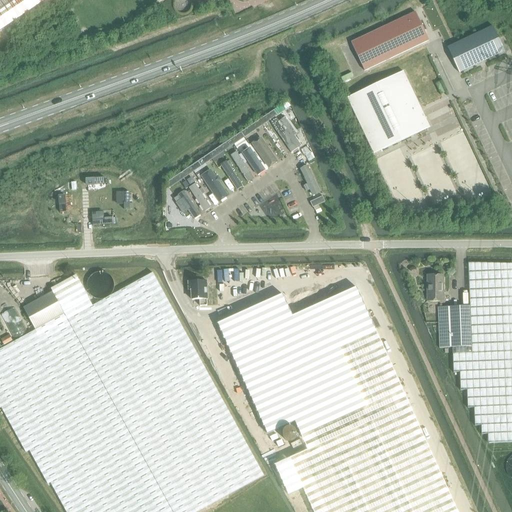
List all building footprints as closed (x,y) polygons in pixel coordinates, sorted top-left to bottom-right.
[(0,0),(0,31),(46,0),(0,0)] [(352,42),(364,70),(431,41),(419,13),(352,42)] [(459,71),(504,50),(492,24),(447,45),(459,71)] [(347,98),(374,154),(430,128),(403,72),(347,98)] [(440,82),(436,84),(441,95),(445,93),(440,82)] [(263,117),(262,118),(266,123),(277,116),(273,110),(273,111),(267,115),(263,117)] [(252,125),(251,125),(255,131),(266,123),(262,118),(252,125)] [(276,118),(270,122),(291,153),(301,146),(294,136),(296,135),(285,118),(279,122),(276,118)] [(241,132),(241,133),(244,138),(255,131),(251,125),(241,132)] [(230,140),(234,145),(244,138),(241,133),(230,140)] [(261,137),(251,144),(268,168),(278,162),(261,137)] [(230,140),(219,147),(223,153),(223,152),(234,145),(230,140)] [(219,147),(208,154),(209,155),(212,159),(212,160),(216,157),(223,153),(219,147)] [(249,147),(241,153),(257,176),(258,176),(265,171),(265,170),(249,147)] [(236,152),(231,156),(248,183),(254,179),(244,164),(246,162),(241,154),(239,156),(237,153),(236,152)] [(208,154),(198,162),(201,167),(205,164),(212,160),(212,159),(209,155),(208,154)] [(226,161),(220,165),(237,191),(243,186),(232,170),(233,169),(231,166),(233,166),(230,161),(227,163),(226,161)] [(198,162),(187,169),(191,174),(194,172),(201,167),(198,162)] [(308,166),(300,169),(307,185),(304,186),(306,192),(310,190),(312,196),(320,193),(308,166)] [(187,169),(176,176),(180,182),(191,174),(187,169)] [(211,170),(201,177),(201,178),(203,181),(218,203),(228,197),(219,183),(216,177),(211,170)] [(176,176),(165,184),(169,189),(180,182),(176,176)] [(104,178),(86,179),(87,186),(104,185),(104,178)] [(185,179),(181,182),(185,189),(190,186),(185,179)] [(195,184),(189,188),(205,213),(211,208),(210,208),(202,195),(205,193),(202,188),(199,190),(195,184)] [(178,196),(174,199),(176,203),(183,214),(188,211),(194,220),(200,215),(184,191),(177,195),(178,196)] [(65,196),(58,197),(60,213),(66,212),(65,196)] [(323,197),(311,202),(313,207),(318,205),(325,202),(323,197)] [(112,218),(92,219),(93,226),(107,225),(112,225),(112,223),(112,218)] [(511,264),(468,264),(469,307),(471,347),(452,349),(453,373),(459,373),(459,379),(460,390),(466,390),(466,408),(473,408),(474,426),(480,426),(481,438),(487,438),(487,443),(511,442),(511,264)] [(112,285),(112,284),(111,281),(110,278),(109,276),(107,275),(105,273),(102,272),(101,272),(98,272),(95,273),(91,275),(90,277),(88,279),(88,282),(87,284),(88,287),(88,289),(90,291),(91,293),(93,295),(95,296),(99,297),(101,297),(103,296),(106,295),(108,294),(110,291),(111,290),(112,287),(112,285)] [(5,347),(0,349),(0,409),(1,408),(26,453),(29,452),(47,485),(50,484),(65,511),(197,511),(217,501),(263,476),(199,360),(152,273),(92,306),(74,316),(71,311),(35,330),(13,343),(12,343),(5,347)] [(53,293),(23,309),(35,330),(71,311),(74,316),(92,306),(82,287),(76,276),(51,290),(53,293)] [(442,302),(442,277),(427,277),(427,301),(442,302)] [(206,300),(207,300),(206,281),(189,282),(189,291),(191,291),(192,302),(199,301),(200,307),(207,307),(206,300)] [(275,465),(288,495),(303,488),(313,511),(457,511),(356,288),(292,317),(282,295),(218,324),(267,434),(295,422),(308,450),(275,465)] [(450,349),(452,349),(471,347),(469,307),(449,308),(437,308),(439,349),(450,349)] [(14,308),(0,315),(14,341),(28,333),(14,308)] [(9,335),(1,340),(5,347),(12,343),(13,343),(9,335)]
